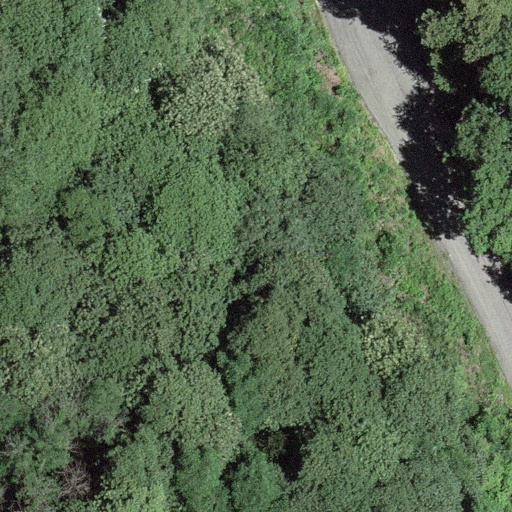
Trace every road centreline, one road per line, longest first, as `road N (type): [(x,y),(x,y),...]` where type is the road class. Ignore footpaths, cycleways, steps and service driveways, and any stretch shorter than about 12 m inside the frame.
road 1 (unclassified): [(376,0),(489,252),(511,322)]
road 2 (track): [(389,29),(511,134)]
